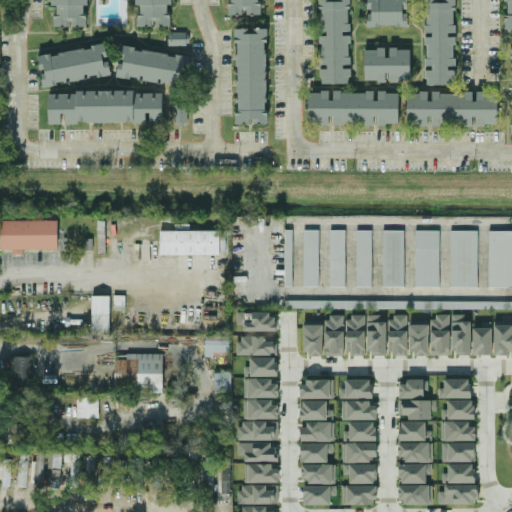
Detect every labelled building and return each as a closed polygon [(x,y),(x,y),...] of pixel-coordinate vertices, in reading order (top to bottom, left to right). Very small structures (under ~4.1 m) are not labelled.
[(87,0),(52,0),(53,6),(55,6),(55,27),(71,27),(88,27),(87,0)] [(136,0),(137,27),(155,27),(155,26),(170,26),(170,5),(172,5),(171,0),(136,0)] [(229,0),(230,15),(245,15),(262,15),(261,0),(229,0)] [(320,84),(351,83),(351,67),(350,67),(350,0),(320,0),(320,34),(320,84)] [(366,0),(368,27),(409,26),(407,0),(366,0)] [(454,0),(424,0),(427,86),(457,85),(455,35),(456,35),(454,0)] [(236,29),(238,124),(252,124),(252,125),(268,124),(265,28),(236,29)] [(168,45),(188,45),(188,33),(169,32),(168,45)] [(43,87),(112,75),(107,45),(38,56),(41,72),(43,87)] [(117,76),(183,86),(188,56),(122,47),(117,76)] [(411,48),(365,49),(365,82),(388,81),(388,82),(411,82),(411,48)] [(49,94),(49,125),(62,124),(62,114),(66,114),(66,124),(149,122),(149,124),(163,123),(162,91),(49,94)] [(308,125),(331,125),(331,124),(376,125),(376,124),(399,124),(400,93),(309,91),(308,125)] [(407,126),(431,126),(475,126),(475,125),(498,125),(498,93),(407,92),(407,126)] [(175,124),(188,123),(187,103),(174,104),(175,124)] [(2,250),(13,249),(13,253),(23,253),(23,249),(58,249),(58,220),(1,221),(2,250)] [(285,286),(293,287),(294,230),(286,230),(285,286)] [(319,230),(304,230),(304,287),(320,287),(319,230)] [(346,230),(331,230),(330,287),(346,287),(346,230)] [(384,287),(405,287),(404,230),(383,231),(384,287)] [(415,287),(439,287),(440,231),(416,230),(415,287)] [(160,231),(161,255),(226,254),(226,231),(160,231)] [(372,287),(373,231),(357,231),(357,287),(372,287)] [(478,231),(450,231),(451,288),(478,287),(478,231)] [(489,288),(511,287),(511,231),(489,231),(489,288)] [(110,296),(92,296),(92,332),(110,332),(110,296)] [(511,301),(422,301),(422,302),(287,301),(287,308),(511,309),(511,301)] [(465,315),(453,314),(452,352),(471,352),(471,321),(465,321),(465,315)] [(386,315),(369,315),(368,355),(385,355),(386,315)] [(325,356),(344,356),(343,316),(324,317),(325,356)] [(365,316),(346,316),(347,354),(365,354),(365,316)] [(407,355),(408,316),(389,316),(388,354),(407,355)] [(450,355),(450,316),(431,316),(431,355),(450,355)] [(428,356),(429,323),(411,322),(410,355),(428,356)] [(492,355),(492,322),(482,322),(482,327),(473,328),(474,355),(492,355)] [(303,325),(304,354),(324,354),(323,324),(303,325)] [(511,324),(494,325),(495,355),(511,354),(511,324)] [(277,355),(278,342),(267,341),(267,337),(237,337),(237,355),(277,355)] [(230,341),(205,340),(205,356),(229,357),(230,341)] [(164,354),(127,353),(127,360),(116,360),(115,392),(163,393),(164,354)] [(31,387),(32,357),(14,356),(14,387),(31,387)] [(245,377),(278,376),(277,357),(250,357),(251,366),(245,366),(245,377)] [(231,373),(214,373),(215,393),(232,393),(231,373)] [(245,380),(245,398),(279,397),(278,379),(245,380)] [(373,380),(342,379),(342,398),(373,399),(373,380)] [(471,398),(472,379),(445,379),(445,388),(439,388),(439,398),(471,398)] [(300,399),(334,398),(334,380),(300,381),(300,399)] [(399,399),(399,415),(409,415),(409,419),(431,420),(431,411),(436,411),(436,400),(426,400),(427,381),(400,381),(400,399),(399,399)] [(77,418),(99,418),(99,398),(77,398),(77,418)] [(244,400),(244,419),(278,419),(278,401),(244,400)] [(475,419),(475,400),(448,401),(448,409),(442,409),(442,420),(475,419)] [(301,420),(333,420),(333,410),(327,410),(327,401),(301,401),(301,420)] [(376,420),(377,402),(343,401),(342,419),(376,420)] [(239,440),(278,440),(279,422),(239,421),(239,440)] [(376,441),(377,422),(350,421),(350,430),(344,430),(344,441),(376,441)] [(432,430),(426,430),(426,422),(401,421),(400,440),(432,441),(432,430)] [(476,441),(476,423),(442,422),(442,440),(476,441)] [(301,441),(332,441),(331,423),(301,423),(301,441)] [(343,443),(343,462),(377,461),(377,442),(343,443)] [(433,443),(399,442),(399,461),(433,461),(433,443)] [(475,442),(442,443),(442,462),(475,461),(475,442)] [(279,460),(278,443),(238,444),(238,461),(279,460)] [(301,444),(301,463),(328,462),(328,443),(301,444)] [(81,449),(65,448),(65,462),(71,462),(70,488),(80,488),(81,449)] [(45,450),(37,450),(37,461),(32,461),(31,482),(44,483),(45,450)] [(19,487),(28,487),(29,454),(20,453),(19,487)] [(52,468),(52,488),(61,488),(62,454),(49,453),(49,468),(52,468)] [(112,453),(104,453),(104,476),(99,476),(99,488),(111,488),(112,453)] [(143,491),(144,458),(133,457),(132,490),(143,491)] [(0,484),(0,486),(11,487),(12,460),(1,459),(0,484)] [(128,487),(127,460),(114,461),(115,487),(128,487)] [(202,463),(201,486),(213,486),(214,463),(202,463)] [(475,482),(475,463),(448,464),(448,473),(443,473),(443,482),(475,482)] [(336,483),(336,464),(303,465),(303,484),(336,483)] [(350,484),(377,483),(376,464),(344,465),(344,475),(350,475),(350,484)] [(432,475),(433,464),(400,464),(399,483),(426,484),(427,475),(432,475)] [(278,483),(279,465),(245,465),(245,482),(278,483)] [(239,504),(278,504),(278,485),(239,485),(239,504)] [(336,485),(304,486),(304,505),(331,505),(331,496),(337,496),(336,485)] [(376,504),(376,485),(343,486),(343,505),(376,504)] [(430,485),(400,485),(401,505),(430,505),(430,485)] [(439,504),(479,504),(479,485),(445,485),(445,491),(439,491),(439,504)]
